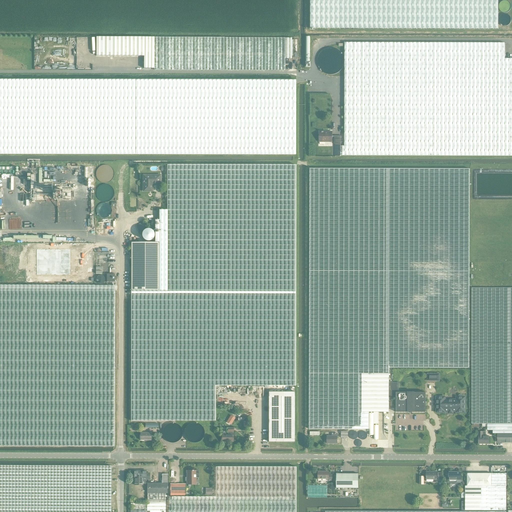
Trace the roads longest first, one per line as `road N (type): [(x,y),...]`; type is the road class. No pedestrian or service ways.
road 1 (unclassified): [(122,455),(511,458)]
road 2 (unclassified): [(0,71),(296,72)]
road 3 (unclassified): [(122,217),(122,455)]
road 4 (unclassified): [(0,455),(122,455)]
